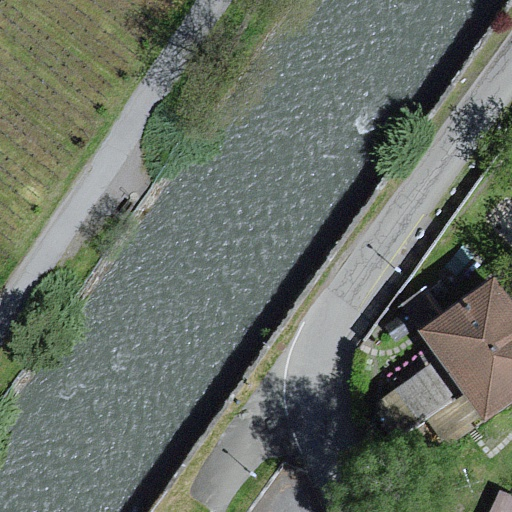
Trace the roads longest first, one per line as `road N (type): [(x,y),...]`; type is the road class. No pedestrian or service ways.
road 1 (residential): [(357,511),(302,388),(362,266),(511,65)]
road 2 (unclassified): [(0,324),(218,0)]
